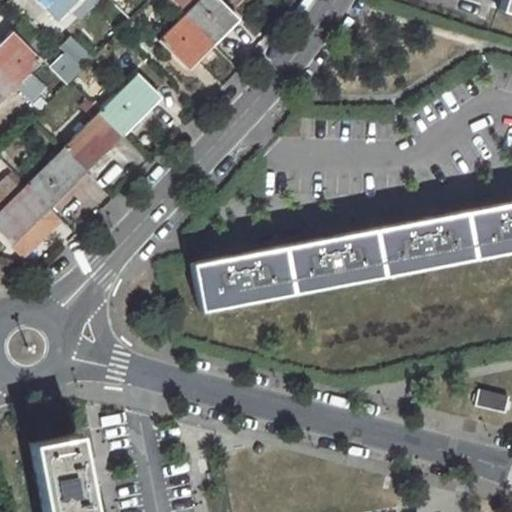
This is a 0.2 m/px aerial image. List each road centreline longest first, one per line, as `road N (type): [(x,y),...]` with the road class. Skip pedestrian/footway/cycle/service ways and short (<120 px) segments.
road 1 (residential): [(154,375),(511,474)]
road 2 (residential): [(252,126),(286,157),(405,156),(436,144),(461,120),(511,115)]
road 3 (residential): [(252,126),(54,318)]
road 4 (residential): [(347,0),(252,126)]
road 5 (residential): [(158,511),(142,402),(154,375)]
